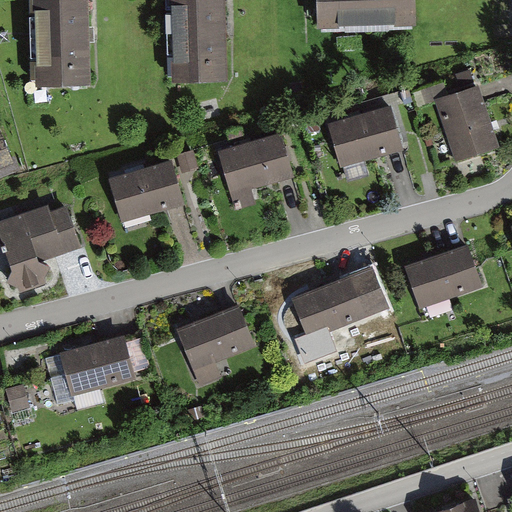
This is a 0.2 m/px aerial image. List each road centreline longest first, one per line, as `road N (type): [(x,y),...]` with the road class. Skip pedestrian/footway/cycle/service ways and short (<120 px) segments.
road 1 (residential): [(0,329),(511,190)]
road 2 (residential): [(319,511),(511,446)]
